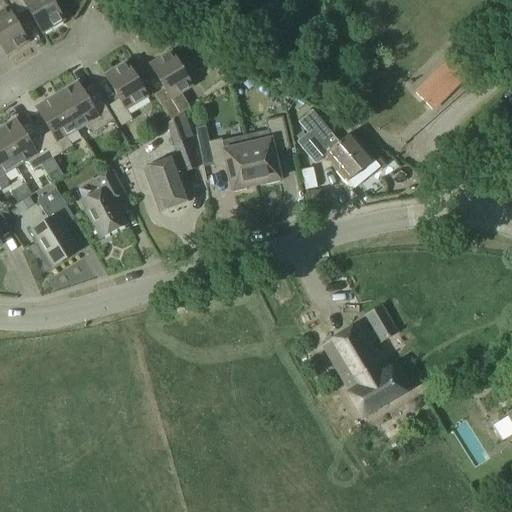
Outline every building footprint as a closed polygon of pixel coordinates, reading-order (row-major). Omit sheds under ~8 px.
[(27,43),(1,0),(0,0),(0,44),(7,56),(27,43)] [(8,0),(18,16),(28,10),(43,34),(63,21),(50,0),(8,0)] [(192,87),(171,53),(150,65),(165,89),(154,96),(170,122),(189,109),(180,94),(192,87)] [(470,73),(454,57),(416,94),(432,110),(470,73)] [(147,98),(126,64),(105,76),(120,100),(109,106),(122,127),(132,121),(126,110),(147,98)] [(77,84),(57,96),(77,131),(88,124),(94,134),(114,122),(102,102),(92,108),(77,84)] [(51,133),(40,139),(53,159),(72,148),(66,137),(77,131),(57,96),(36,109),(51,133)] [(339,143),(312,111),(299,123),(308,134),(297,143),(315,165),(326,156),(349,183),(349,182),(354,188),(379,167),(373,160),(374,160),(351,133),(339,143)] [(192,139),(184,115),(168,125),(186,174),(199,169),(189,141),(192,139)] [(268,131),(245,135),(256,186),(266,183),(267,186),(280,183),(274,154),(290,150),(283,118),(266,122),(268,131)] [(15,121),(0,130),(0,142),(16,168),(26,161),(33,172),(53,159),(40,139),(30,145),(15,121)] [(256,186),(245,135),(222,140),(209,143),(214,168),(227,165),(234,194),(247,191),(247,188),(256,186)] [(16,168),(0,142),(0,191),(6,187),(8,182),(3,175),(16,168)] [(382,154),(374,160),(382,169),(389,163),(382,154)] [(191,202),(176,158),(145,169),(161,213),(191,202)] [(125,194),(113,172),(94,182),(99,193),(81,202),(100,239),(127,225),(114,200),(125,194)] [(396,172),(392,176),(393,180),(397,183),(402,183),(404,180),(404,175),(401,172),(396,172)] [(74,221),(56,190),(37,202),(49,221),(31,232),(53,268),(78,252),(63,227),(74,221)] [(399,333),(383,306),(365,317),(374,334),(371,337),(363,323),(323,347),(350,394),(349,394),(363,418),(405,394),(391,370),(390,371),(376,347),(399,333)]
